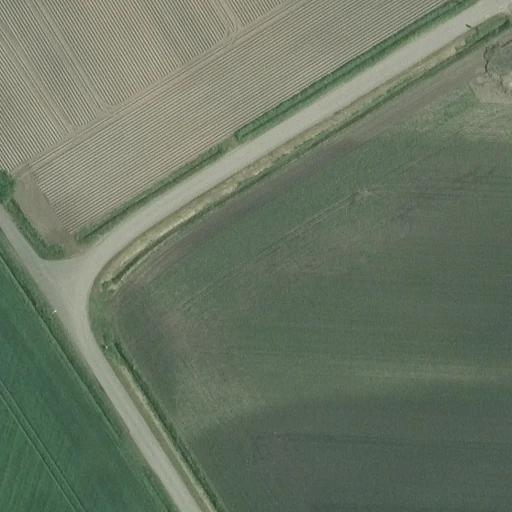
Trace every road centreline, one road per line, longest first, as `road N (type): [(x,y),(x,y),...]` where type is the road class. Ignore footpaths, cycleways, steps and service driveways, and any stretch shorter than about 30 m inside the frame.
road 1 (tertiary): [(48,289),(153,214),(505,0)]
road 2 (tertiary): [(187,511),(48,289)]
